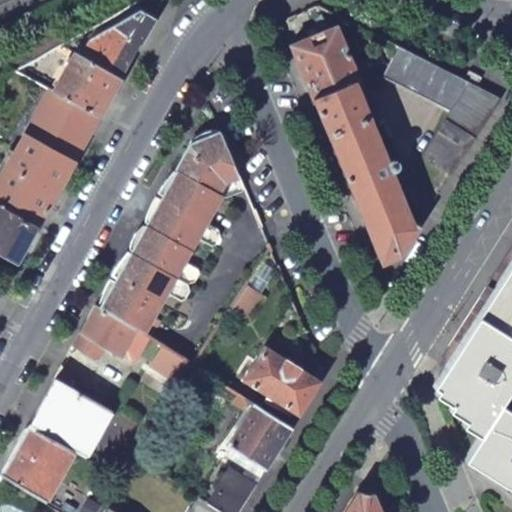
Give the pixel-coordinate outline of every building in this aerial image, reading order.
[(129,65),(154,20),(144,9),(95,36),(88,49),(82,45),(78,51),(122,76),(129,65)] [(316,35),(292,45),(322,119),(351,189),(382,264),(400,258),(425,220),(419,217),(414,223),(411,222),(361,95),(367,92),(339,25),(316,35)] [(466,81),(400,45),(382,73),(448,111),(466,81)] [(122,76),(78,51),(56,90),(100,115),(122,76)] [(502,99),(471,83),(423,157),(453,176),(502,99)] [(56,90),(52,88),(0,178),(0,202),(38,225),(100,115),(56,90)] [(184,175),(215,192),(221,183),(224,184),(237,179),(218,133),(206,138),(205,136),(191,143),(196,155),(184,175)] [(176,171),(160,197),(207,223),(217,207),(213,204),(219,194),(215,192),(184,175),(176,171)] [(215,192),(219,194),(229,200),(244,193),(238,178),(237,179),(224,184),(221,183),(215,192)] [(160,197),(146,223),(189,248),(196,236),(199,237),(207,223),(160,197)] [(0,234),(24,248),(38,225),(0,202),(0,234)] [(146,223),(131,250),(177,276),(186,262),(182,259),(189,248),(146,223)] [(207,223),(199,237),(215,247),(219,247),(224,238),(222,231),(207,223)] [(131,250),(116,276),(159,301),(165,290),(168,291),(177,276),(131,250)] [(177,276),(192,285),(199,284),(204,276),(202,271),(186,262),(177,276)] [(511,272),(498,296),(463,352),(440,389),(456,401),(453,405),(470,417),(467,422),(482,435),(469,454),(475,458),(511,481),(511,272)] [(116,276),(100,304),(145,333),(156,316),(152,314),(159,301),(116,276)] [(177,276),(168,291),(185,302),(190,301),(195,293),(192,285),(177,276)] [(262,293),(246,284),(231,308),(246,318),(262,293)] [(98,303),(82,331),(75,343),(96,354),(99,353),(104,344),(122,355),(123,353),(134,359),(139,358),(151,337),(145,333),(100,304),(98,303)] [(300,416),(322,382),(264,345),(243,379),(300,416)] [(62,381),(35,427),(74,450),(83,456),(111,411),(62,381)] [(293,427),(238,393),(232,402),(247,412),(227,445),(266,471),(293,427)] [(35,427),(30,423),(0,474),(45,500),(74,450),(35,427)] [(230,468),(208,502),(223,511),(239,511),(257,485),(230,468)] [(356,492),(343,511),(382,511),(375,494),(356,492)]
